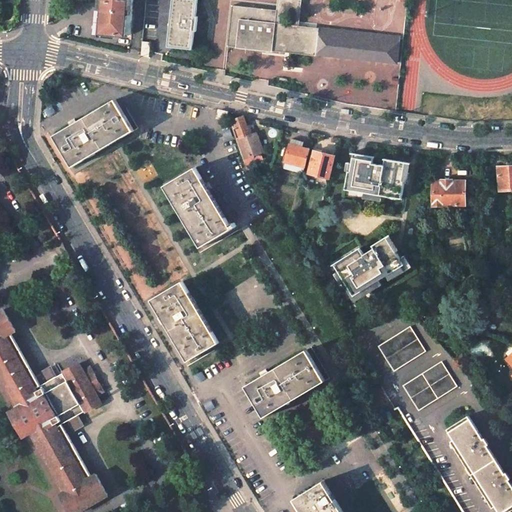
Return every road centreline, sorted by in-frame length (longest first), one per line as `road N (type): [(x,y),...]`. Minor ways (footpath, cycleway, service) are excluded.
road 1 (unclassified): [(28,51),(23,140),(251,511)]
road 2 (unclassified): [(511,138),(341,121),(28,51)]
